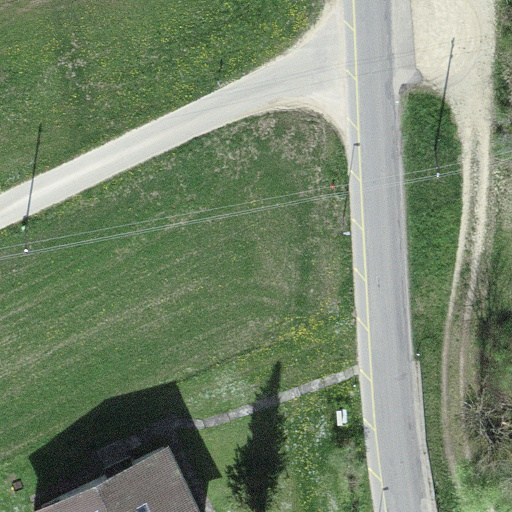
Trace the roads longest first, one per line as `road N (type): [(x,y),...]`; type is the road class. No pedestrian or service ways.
road 1 (tertiary): [(410,511),(386,366),(365,0)]
road 2 (track): [(0,212),(367,46)]
